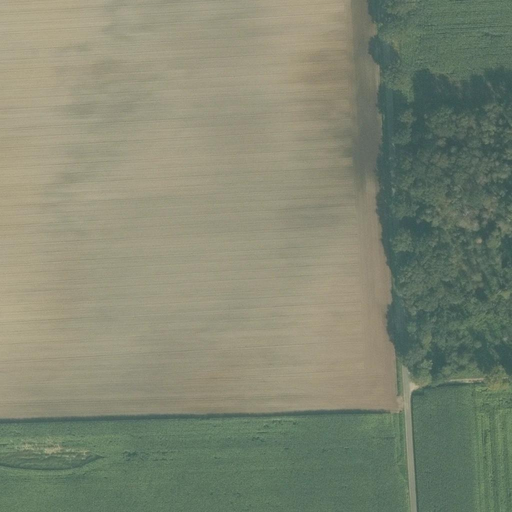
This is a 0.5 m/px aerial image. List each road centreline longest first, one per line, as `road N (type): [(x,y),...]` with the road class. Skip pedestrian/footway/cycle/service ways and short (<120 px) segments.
road 1 (track): [(404,384),(383,0)]
road 2 (track): [(411,511),(404,384)]
